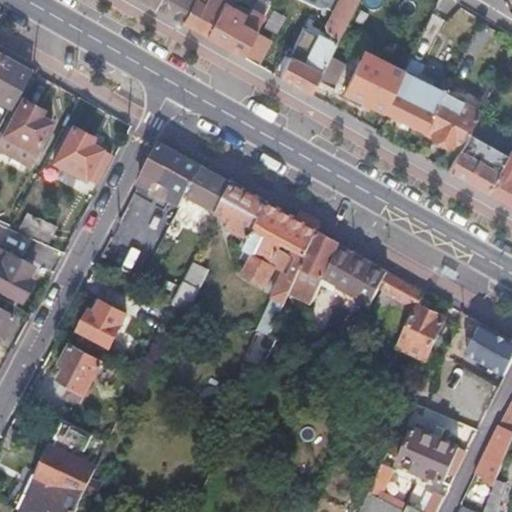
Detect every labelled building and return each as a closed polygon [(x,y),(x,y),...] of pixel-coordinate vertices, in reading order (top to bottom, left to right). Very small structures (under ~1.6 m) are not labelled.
[(160,0),(157,7),(168,13),(185,23),(196,0),(160,0)] [(199,0),(196,0),(185,23),(192,27),(208,36),(226,0),(224,0),(209,0),(207,5),(199,0)] [(251,15),(226,0),(208,36),(223,44),(244,55),(257,30),(265,14),(254,9),(251,15)] [(305,0),(315,4),(323,3),(332,9),(324,23),(324,31),(336,35),(356,0),(305,0)] [(312,94),(319,80),(332,55),(337,44),(306,28),(282,77),(297,86),(312,94)] [(272,39),(257,30),(244,55),(259,64),(272,39)] [(4,54),(0,62),(0,102),(12,109),(32,70),(16,61),(4,54)] [(332,55),(319,80),(334,88),(346,62),(332,55)] [(405,70),(386,112),(424,130),(445,89),(418,76),(424,63),(412,57),(405,70)] [(346,93),(386,112),(405,70),(380,59),(376,66),(361,60),(346,93)] [(445,89),(424,130),(462,150),(468,136),(486,102),(449,82),(445,89)] [(22,99),(0,141),(0,148),(30,165),(53,122),(41,116),(44,110),(22,99)] [(73,126),(55,162),(97,184),(113,154),(92,144),(95,139),(73,126)] [(472,183),(488,192),(508,156),(468,136),(462,150),(450,171),(472,183)] [(187,197),(203,167),(181,155),(162,144),(138,189),(149,195),(154,187),(159,190),(163,184),(175,191),(170,200),(182,206),(187,197)] [(511,149),(508,156),(488,192),(511,205),(511,149)] [(215,174),(203,167),(187,197),(219,214),(234,185),(215,174)] [(234,185),(219,214),(219,215),(232,223),(230,229),(245,238),(240,250),(249,255),(244,264),(238,275),(270,291),(280,274),(287,278),(277,299),(286,303),(290,294),(317,233),(317,232),(305,225),(300,222),(294,218),(234,185)] [(21,211),(13,226),(53,242),(60,227),(21,211)] [(325,279),(340,244),(328,238),(317,233),(290,294),(314,305),(325,279)] [(354,252),(340,244),(325,279),(352,294),(346,306),(343,304),(341,311),(339,310),(327,338),(329,341),(338,346),(353,318),(363,301),(372,306),(381,289),(389,272),(368,260),(358,255),(355,262),(350,259),(354,252)] [(33,264),(0,246),(0,263),(1,264),(0,266),(0,297),(15,305),(19,297),(22,298),(33,278),(27,275),(33,264)] [(174,279),(185,284),(193,267),(183,262),(174,279)] [(185,284),(175,303),(189,310),(208,272),(194,265),(193,267),(185,284)] [(406,281),(389,272),(381,289),(416,309),(419,302),(425,292),(406,281)] [(128,298),(122,311),(128,314),(150,326),(157,312),(128,298)] [(276,326),(286,303),(277,299),(266,322),(276,326)] [(372,306),(363,301),(353,318),(364,323),(372,306)] [(92,310),(81,331),(112,346),(128,314),(122,311),(103,302),(97,312),(92,310)] [(419,302),(416,309),(398,346),(425,359),(445,319),(430,312),(433,309),(419,302)] [(0,308),(0,334),(2,335),(13,315),(0,308)] [(305,322),(292,350),(310,358),(322,330),(305,322)] [(511,363),(511,341),(483,325),(467,353),(506,375),(511,363)] [(338,346),(329,341),(323,354),(332,359),(338,346)] [(102,363),(71,347),(61,368),(66,370),(60,383),(74,391),(71,397),(81,402),(102,363)] [(421,364),(399,412),(407,415),(417,393),(428,398),(439,372),(421,364)] [(361,393),(370,398),(379,378),(369,374),(361,393)] [(511,401),(500,426),(511,431),(511,401)] [(403,424),(398,433),(404,435),(397,451),(403,454),(398,465),(444,485),(459,448),(403,424)] [(497,479),(511,442),(511,431),(500,426),(475,475),(482,478),(480,484),(493,489),(497,479)] [(21,432),(12,427),(2,444),(12,449),(21,432)] [(51,447),(97,469),(104,456),(57,434),(51,447)] [(92,480),(97,469),(51,447),(20,511),(77,511),(87,491),(92,480)] [(383,464),(369,494),(376,497),(379,493),(381,494),(394,470),(383,464)] [(495,511),(507,483),(497,479),(493,489),(483,511),(495,511)] [(92,480),(87,491),(98,495),(103,485),(92,480)] [(432,490),(421,511),(423,511),(434,511),(443,496),(432,490)] [(369,494),(363,507),(373,511),(419,511),(408,506),(405,511),(376,497),(369,494)]
